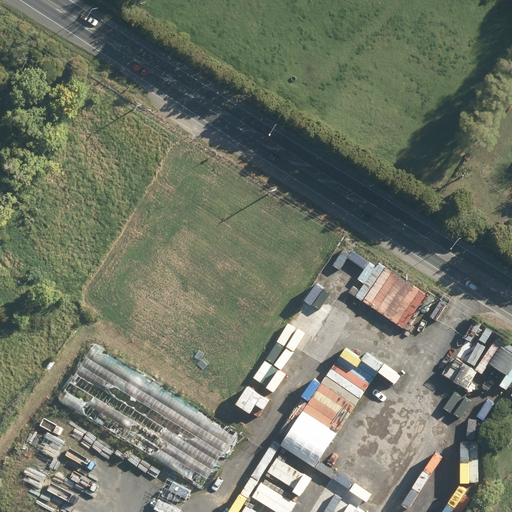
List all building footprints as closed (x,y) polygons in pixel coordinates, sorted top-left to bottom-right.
[(337,306),(312,289),(259,369),(262,371),(278,382),(284,386),(337,306)] [(502,334),(479,321),(464,349),(483,359),(488,351),(491,353),(502,334)] [(202,484),(208,488),(222,467),(217,464),(223,455),(227,458),(240,438),(238,431),(236,430),(232,436),(90,348),(59,398),(201,486),(202,484)] [(262,371),(255,382),(259,384),(256,390),(268,398),(278,382),(262,371)] [(485,394),(476,389),(461,417),(470,422),(485,394)] [(322,452),(287,430),(282,437),(317,460),(322,452)] [(268,448),(260,444),(240,480),(248,484),(268,448)] [(396,459),(389,453),(371,475),(378,481),(396,459)] [(372,502),(338,480),(334,487),(358,504),(361,506),(367,509),(372,502)]
